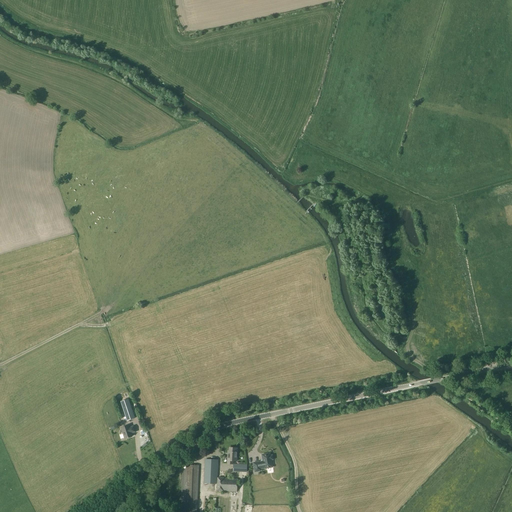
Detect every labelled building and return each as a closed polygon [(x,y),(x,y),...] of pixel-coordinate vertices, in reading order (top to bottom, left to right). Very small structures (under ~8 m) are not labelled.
[(128,399),(123,400),(120,402),(127,421),(135,418),(128,399)] [(123,433),(125,439),(132,436),(131,433),(135,432),(133,426),(129,428),(128,425),(121,428),(122,429),(120,432),(123,433)] [(237,448),(229,448),(229,454),(228,454),(227,464),(233,464),(233,461),(237,461),(237,448)] [(259,462),(253,463),(255,472),(261,471),(261,469),(264,468),(265,468),(269,468),(268,466),(272,465),(271,460),(272,459),(272,458),(272,457),(272,456),(271,455),(270,456),(270,453),(269,453),(268,453),(267,454),(266,454),(262,455),(263,460),(262,462),(259,462)] [(218,460),(206,459),(204,483),(216,484),(217,476),(218,460)] [(196,511),(199,465),(187,465),(184,464),(181,511),(196,511)] [(224,477),(217,477),(217,490),(237,491),(238,478),(224,478),(224,477)] [(215,511),(216,499),(205,499),(204,511),(215,511)]
